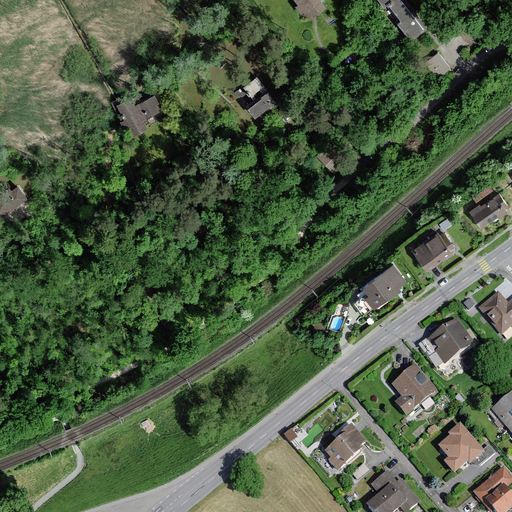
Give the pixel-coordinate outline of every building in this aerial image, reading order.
[(292,0),(297,5),(294,7),(300,14),(302,13),(308,21),(324,11),(317,1),(319,0),(292,0)] [(423,28),(400,0),(377,0),(383,7),(386,5),(399,22),(396,24),(408,40),(423,28)] [(449,70),(436,54),(422,64),(434,81),(449,70)] [(273,99),(254,78),(242,89),(253,102),(247,108),(255,116),(273,99)] [(159,111),(152,96),(135,104),(131,96),(116,104),(123,118),(118,120),(126,137),(145,127),(141,119),(159,111)] [(343,163),(328,149),(318,160),(332,173),(343,163)] [(0,220),(26,200),(12,183),(0,192),(0,220)] [(469,210),(480,227),(506,210),(504,208),(507,206),(499,193),(497,195),(495,193),(469,210)] [(425,270),(451,252),(448,247),(453,245),(444,231),(439,234),(437,232),(411,249),(425,270)] [(398,286),(405,281),(392,264),(362,286),(368,294),(365,296),(373,307),(399,288),(398,286)] [(511,325),(511,299),(507,304),(497,292),(477,309),(500,336),(511,325)] [(472,345),(456,321),(429,340),(445,364),(472,345)] [(435,392),(414,367),(390,387),(400,399),(393,405),(405,418),(435,392)] [(511,395),(490,414),(511,439),(511,395)] [(285,434),(290,441),(304,432),(299,425),(285,434)] [(328,462),(338,473),(363,451),(360,447),(365,443),(350,426),(335,438),(337,440),(323,452),(330,460),(328,462)] [(483,454),(459,426),(447,436),(449,439),(437,449),(447,461),(442,465),(452,477),(466,465),(468,467),(483,454)] [(482,450),(488,458),(495,452),(490,445),(482,450)] [(511,483),(511,480),(502,469),(472,495),(486,511),(508,511),(511,509),(511,498),(505,490),(511,483)] [(385,474),(369,487),(377,496),(365,507),(369,511),(395,511),(400,509),(402,511),(408,511),(419,503),(399,480),(394,485),(385,474)]
